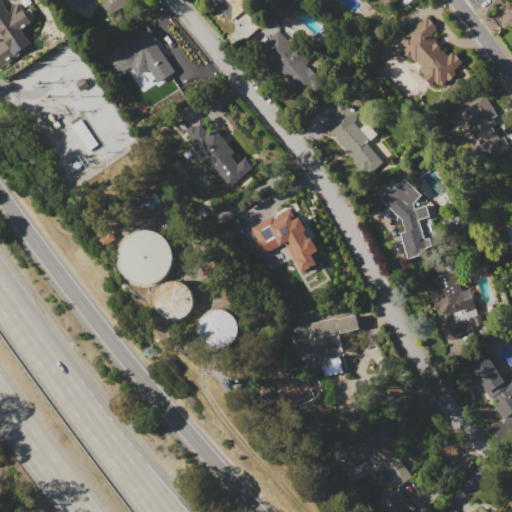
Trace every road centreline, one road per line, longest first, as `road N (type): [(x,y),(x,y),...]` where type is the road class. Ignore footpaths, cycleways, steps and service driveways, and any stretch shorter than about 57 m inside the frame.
road 1 (residential): [(511,473),(465,427),(415,350),(334,197),(177,0)]
road 2 (secondary): [(0,196),(89,315),(257,511)]
road 3 (motorway): [(197,511),(15,315)]
road 4 (motorway): [(160,511),(15,315)]
road 5 (motorway): [(0,400),(82,511)]
